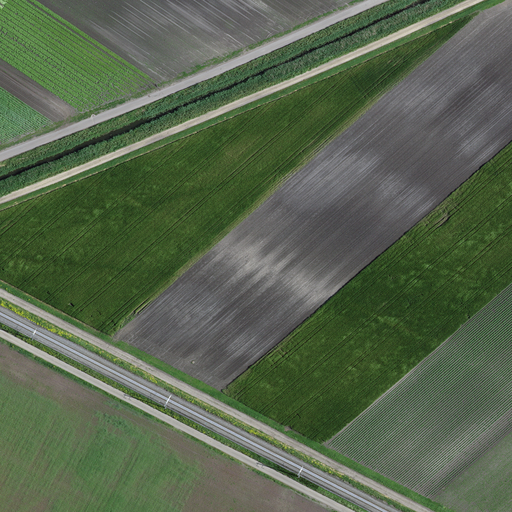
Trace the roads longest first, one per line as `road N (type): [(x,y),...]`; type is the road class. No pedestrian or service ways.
road 1 (track): [(0,198),(480,0)]
road 2 (track): [(415,511),(0,293)]
road 3 (unclassified): [(366,0),(0,151)]
road 4 (track): [(336,511),(0,336)]
road 5 (track): [(323,462),(511,298)]
